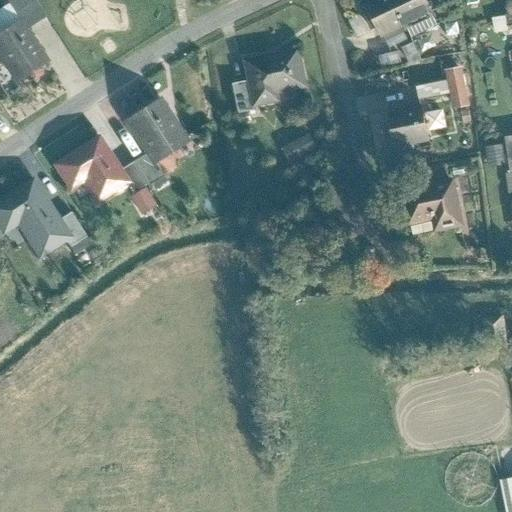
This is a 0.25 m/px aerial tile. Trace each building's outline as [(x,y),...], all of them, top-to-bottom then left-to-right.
[(27,31),(44,20),(31,0),(5,0),(4,1),(16,21),(19,19),(27,31)] [(382,41),(433,17),(424,0),(384,0),(366,9),(382,41)] [(499,39),(511,37),(511,16),(506,17),(507,22),(497,23),(499,39)] [(0,67),(12,87),(48,65),(27,31),(19,19),(16,21),(0,30),(0,67)] [(278,97),(308,91),(300,49),(240,61),(245,85),(250,112),(280,106),(278,97)] [(452,110),(470,107),(463,68),(445,71),(447,83),(415,89),(418,101),(450,96),(452,110)] [(250,112),(245,85),(229,88),(235,116),(250,112)] [(162,101),(122,125),(147,167),(187,143),(162,101)] [(391,148),(430,141),(423,107),(385,114),(391,148)] [(292,162),(320,148),(312,133),(285,147),(292,162)] [(99,138),(50,167),(67,195),(81,187),(92,206),(127,185),(99,138)] [(509,166),(506,146),(487,149),(490,169),(509,166)] [(71,244),(32,179),(0,197),(0,237),(16,228),(37,264),(71,244)] [(463,228),(453,181),(399,191),(406,228),(432,223),(434,234),(463,228)] [(160,205),(149,186),(132,196),(143,215),(160,205)] [(504,315),(481,319),(486,348),(509,344),(504,315)] [(511,511),(511,480),(500,483),(506,511),(511,511)]
